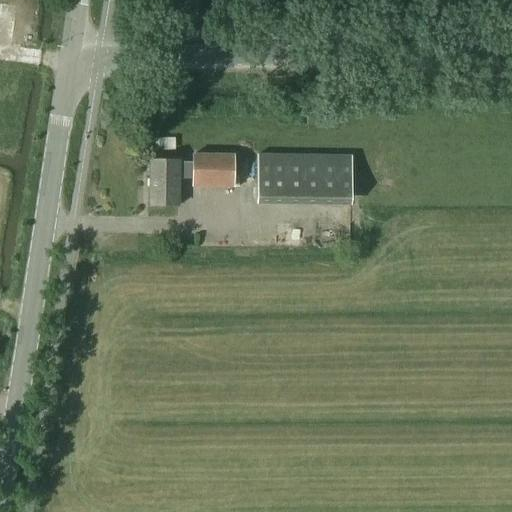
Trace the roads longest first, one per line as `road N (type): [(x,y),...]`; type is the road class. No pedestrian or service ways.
road 1 (tertiary): [(0,500),(72,52)]
road 2 (unclassified): [(511,52),(72,52)]
